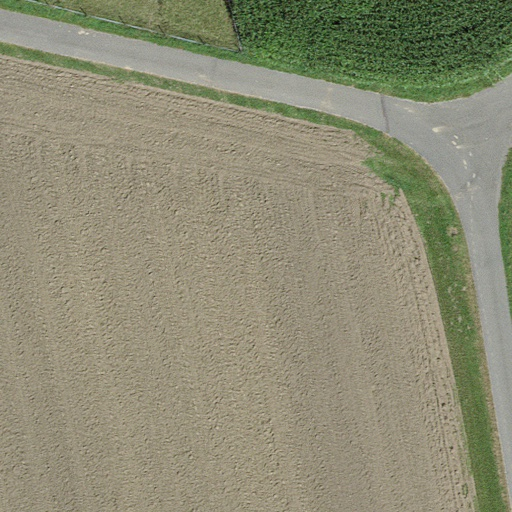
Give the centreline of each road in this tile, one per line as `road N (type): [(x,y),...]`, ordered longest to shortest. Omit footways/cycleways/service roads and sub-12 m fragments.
road 1 (track): [(451,143),(378,108),(0,26)]
road 2 (track): [(511,391),(467,171),(451,143)]
